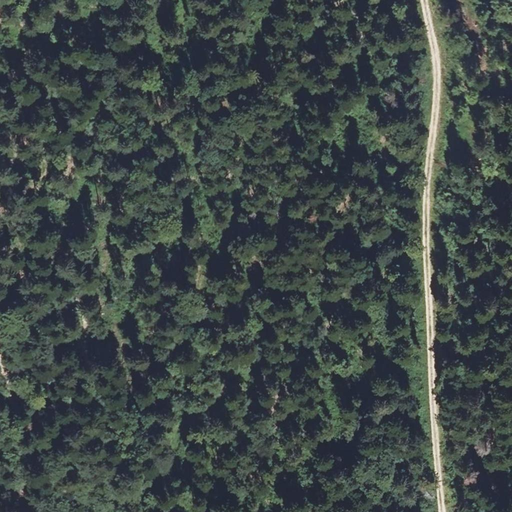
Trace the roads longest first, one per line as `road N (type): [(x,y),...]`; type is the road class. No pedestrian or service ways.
road 1 (track): [(442,511),(427,241),(438,84),(424,0)]
road 2 (track): [(0,203),(23,399),(34,427),(23,471),(33,511)]
